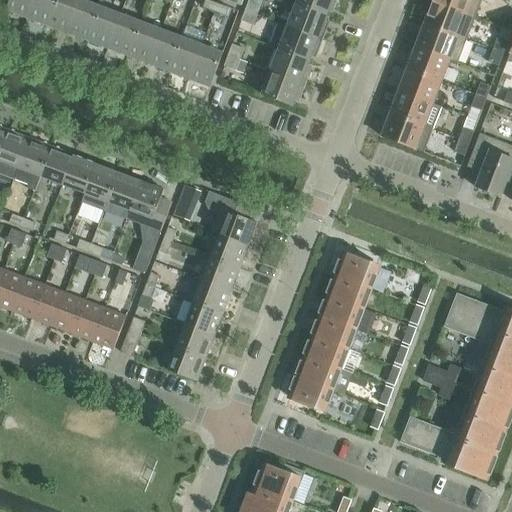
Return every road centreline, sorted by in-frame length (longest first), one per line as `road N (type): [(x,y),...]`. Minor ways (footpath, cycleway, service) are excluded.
road 1 (residential): [(334,162),(0,39)]
road 2 (unclassified): [(230,423),(334,162)]
road 3 (residential): [(230,423),(460,511)]
road 4 (residential): [(0,338),(230,423)]
road 5 (residential): [(511,232),(334,162)]
road 6 (unclassified): [(334,162),(396,0)]
